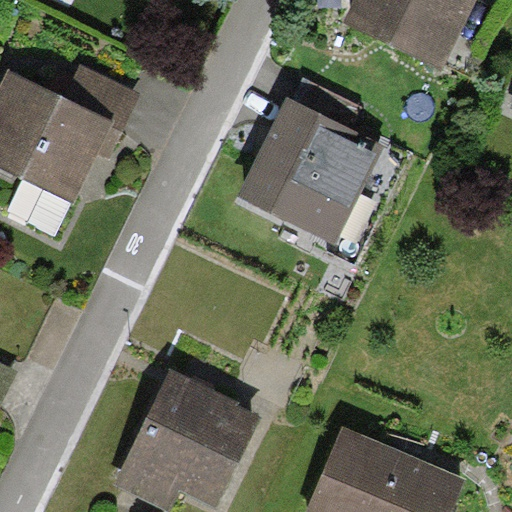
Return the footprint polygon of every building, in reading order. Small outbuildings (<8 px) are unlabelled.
[(473,0),(358,0),(348,23),(444,66),(473,0)] [(54,101),(0,77),(0,174),(81,210),(131,97),(68,70),(54,101)] [(373,148),(276,104),(231,202),(328,246),(373,148)] [(249,421),(163,380),(110,491),(154,511),(162,511),(171,495),(206,511),(249,421)] [(445,511),(459,479),(344,432),(311,511),(445,511)]
